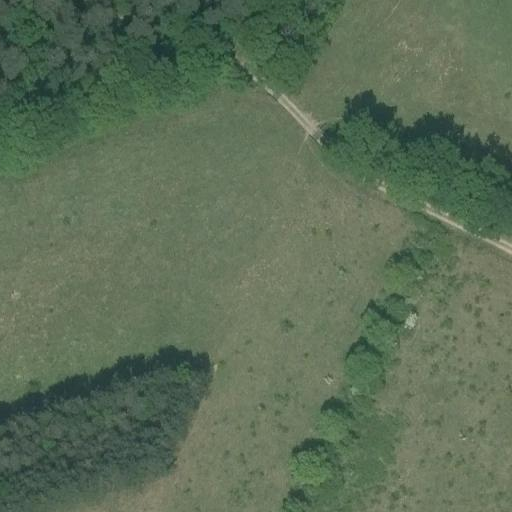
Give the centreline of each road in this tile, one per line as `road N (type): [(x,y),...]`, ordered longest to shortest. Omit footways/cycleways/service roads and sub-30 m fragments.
road 1 (track): [(511,235),(398,184),(322,136),(240,53)]
road 2 (track): [(240,53),(0,139)]
